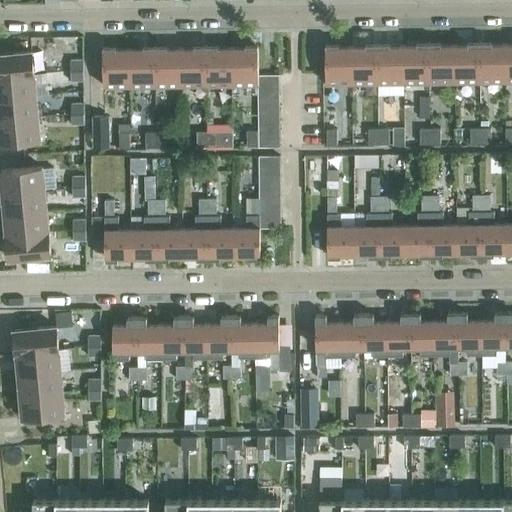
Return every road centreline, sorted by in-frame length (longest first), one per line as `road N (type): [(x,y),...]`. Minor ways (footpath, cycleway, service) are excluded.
road 1 (residential): [(511,283),(0,288)]
road 2 (residential): [(0,18),(511,14)]
